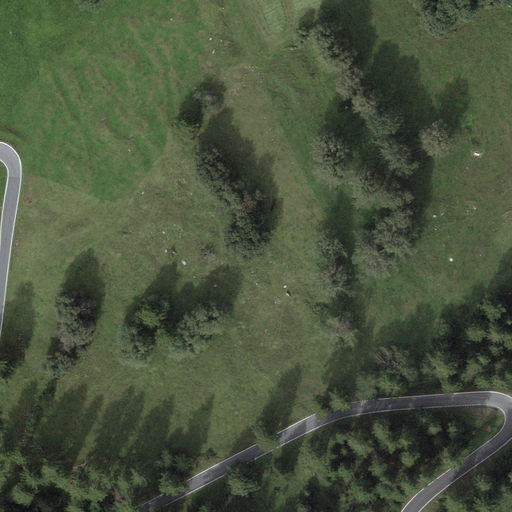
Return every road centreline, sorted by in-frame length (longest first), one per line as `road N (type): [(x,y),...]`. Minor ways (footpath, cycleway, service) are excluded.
road 1 (secondary): [(511,407),(486,397),(340,410),(138,511)]
road 2 (secondary): [(0,288),(14,178),(0,150)]
road 3 (secondary): [(409,511),(511,427)]
